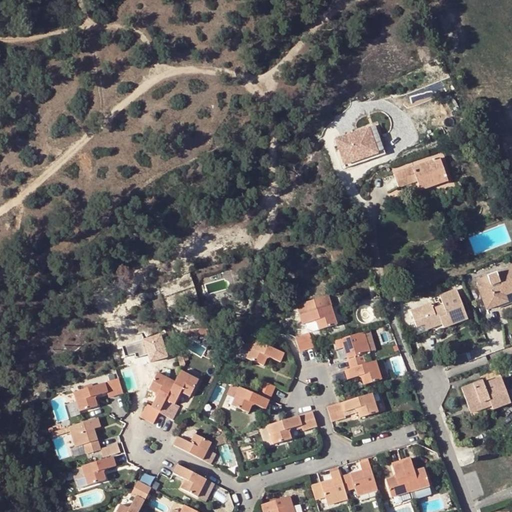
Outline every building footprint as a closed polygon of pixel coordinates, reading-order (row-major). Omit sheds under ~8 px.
[(376,126),(369,128),(378,154),(344,165),(345,169),(385,155),(376,126)] [(335,140),(344,165),(378,154),(369,128),(335,140)] [(393,175),(398,188),(416,181),(420,191),(446,181),(439,159),(393,175)] [(506,295),(511,293),(511,273),(497,279),(495,274),(487,277),(488,282),(477,287),(485,310),(496,306),(497,308),(509,303),(506,295)] [(440,322),(441,325),(442,329),(466,320),(456,290),(439,297),(442,306),(432,310),(430,304),(409,313),(415,327),(410,328),(413,337),(426,333),(426,331),(435,328),(434,325),(440,322)] [(296,305),(303,325),(305,324),(315,321),(318,324),(320,330),(337,325),(337,324),(332,308),(328,296),(296,305)] [(338,306),(332,308),(337,324),(344,322),(338,306)] [(305,324),(307,330),(313,332),(320,330),(318,324),(315,321),(305,324)] [(201,336),(201,337),(211,336),(209,327),(198,329),(201,336)] [(185,338),(201,336),(198,329),(184,330),(185,338)] [(371,331),(365,333),(370,353),(377,351),(371,331)] [(370,353),(365,333),(336,342),(338,350),(345,349),(351,370),(367,365),(363,356),(370,353)] [(310,334),(294,339),(296,339),(300,352),(315,347),(310,334)] [(287,354),(257,341),(249,359),(267,367),(269,360),(272,359),(283,364),(287,354)] [(177,357),(180,367),(186,365),(182,355),(177,357)] [(378,361),(367,365),(351,370),(345,372),(349,381),(360,378),(363,380),(365,386),(383,380),(378,361)] [(200,381),(183,372),(177,383),(161,413),(174,420),(181,406),(176,404),(180,395),(184,392),(191,397),(200,381)] [(147,404),(141,418),(155,425),(161,413),(177,383),(159,374),(151,391),(157,394),(158,397),(153,406),(147,404)] [(75,393),(82,412),(99,406),(97,400),(99,396),(109,392),(111,398),(124,393),(120,378),(75,393)] [(460,388),(468,409),(489,401),(491,407),(492,410),(510,403),(500,378),(483,384),(482,380),(460,388)] [(258,396),(271,402),(277,389),(264,382),(258,396)] [(229,397),(237,401),(242,389),(235,386),(229,397)] [(258,396),(242,389),(234,408),(251,416),(253,409),(257,408),(266,412),(271,402),(258,396)] [(328,409),(332,423),(347,417),(345,413),(355,410),(360,412),(362,419),(380,413),(373,394),(342,404),(328,409)] [(489,401),(468,409),(470,414),(491,407),(489,401)] [(315,413),(286,421),(262,429),(268,448),(292,440),(290,433),(292,430),(303,427),(304,431),(318,427),(315,413)] [(101,428),(99,419),(70,428),(76,448),(84,445),(87,455),(100,450),(95,430),(101,428)] [(260,429),(249,432),(251,437),(261,434),(260,429)] [(188,441),(191,432),(184,430),(181,438),(188,441)] [(214,439),(217,447),(229,444),(227,435),(214,439)] [(187,443),(179,437),(175,446),(204,462),(209,451),(212,444),(196,436),(193,441),(192,442),(190,443),(187,443)] [(100,450),(100,451),(102,459),(119,453),(116,444),(100,449),(100,450)] [(209,451),(204,462),(212,465),(217,455),(209,451)] [(117,467),(114,457),(83,467),(86,477),(89,486),(107,480),(105,474),(107,471),(117,467)] [(410,458),(401,461),(411,492),(431,485),(426,468),(418,471),(414,468),(410,458)] [(411,492),(401,461),(392,463),(396,474),(394,477),(386,479),(392,497),(411,492)] [(362,471),(342,478),(346,492),(356,489),(358,497),(378,491),(369,462),(360,465),(362,471)] [(207,480),(178,465),(174,474),(185,480),(186,483),(184,489),(198,497),(207,480)] [(83,467),(74,470),(77,480),(86,477),(83,467)] [(329,506),(349,500),(346,492),(342,478),(340,471),(331,474),(332,480),(311,487),(316,501),(326,498),(329,506)] [(143,472),(139,480),(149,485),(153,477),(143,472)] [(207,480),(198,497),(207,502),(215,485),(207,480)] [(140,511),(152,489),(139,482),(132,495),(137,497),(130,509),(123,505),(118,511),(140,511)] [(295,511),(291,497),(263,506),(264,511),(295,511)]
